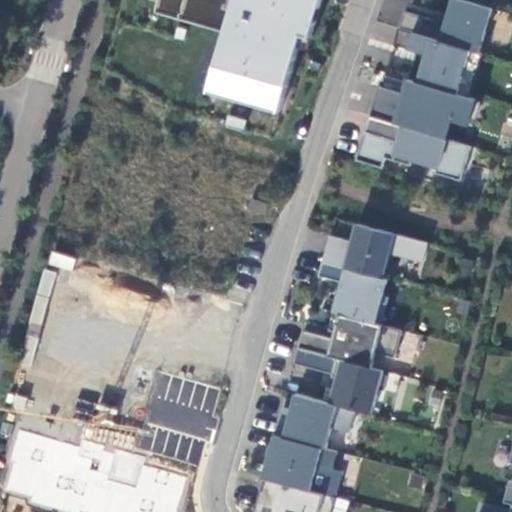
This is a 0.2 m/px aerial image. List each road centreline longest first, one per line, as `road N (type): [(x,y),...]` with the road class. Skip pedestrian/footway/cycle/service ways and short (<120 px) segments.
road 1 (residential): [(218,511),(210,496),(306,166),(364,0)]
road 2 (residential): [(34,107),(0,233)]
